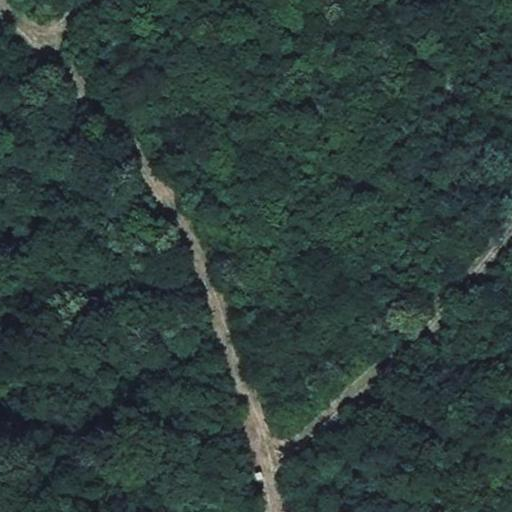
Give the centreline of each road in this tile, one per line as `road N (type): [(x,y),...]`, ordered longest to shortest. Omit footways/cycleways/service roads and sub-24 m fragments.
road 1 (track): [(0,11),(28,44),(142,132),(261,452)]
road 2 (track): [(511,226),(261,452)]
